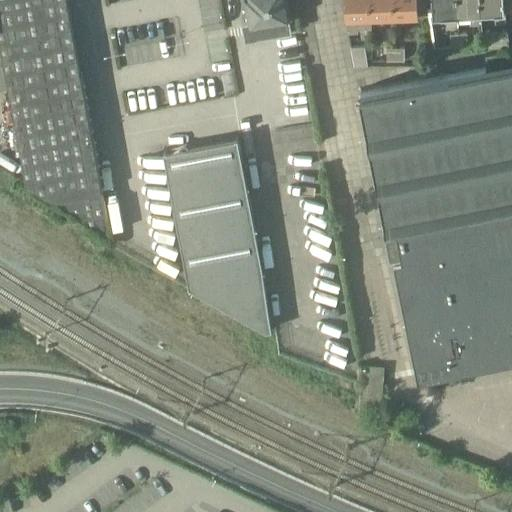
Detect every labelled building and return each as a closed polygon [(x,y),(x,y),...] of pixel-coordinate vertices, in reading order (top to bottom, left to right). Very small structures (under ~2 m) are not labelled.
[(67,0),(0,0),(0,39),(9,89),(27,183),(53,200),(112,239),(102,191),(80,69),(72,23),(67,0)] [(246,0),(252,27),(250,27),(253,42),(292,35),(289,17),(286,0),(246,0)] [(345,0),(346,17),(348,29),(348,33),(357,32),(357,28),(370,27),(370,17),(369,0),(345,0)] [(369,0),(370,17),(393,17),(392,0),(369,0)] [(392,0),(393,17),(418,16),(417,0),(392,0)] [(457,20),(457,14),(456,0),(432,0),(433,15),(449,14),(449,20),(457,20)] [(480,13),(481,13),(480,0),(456,0),(457,14),(472,13),(473,18),(480,18),(480,13)] [(480,0),(481,13),(505,11),(504,0),(480,0)] [(507,28),(482,31),(483,43),(509,41),(507,28)] [(449,33),(432,35),(434,48),(459,45),(458,32),(449,33)] [(458,32),(459,45),(468,45),(467,32),(458,32)] [(0,90),(9,89),(0,39),(0,90)] [(350,45),(354,65),(368,65),(364,45),(350,45)] [(386,60),(394,60),(394,46),(386,46),(386,60)] [(404,60),(404,46),(394,46),(394,60),(404,60)] [(511,66),(509,49),(486,54),(492,83),(511,79),(511,66)]
